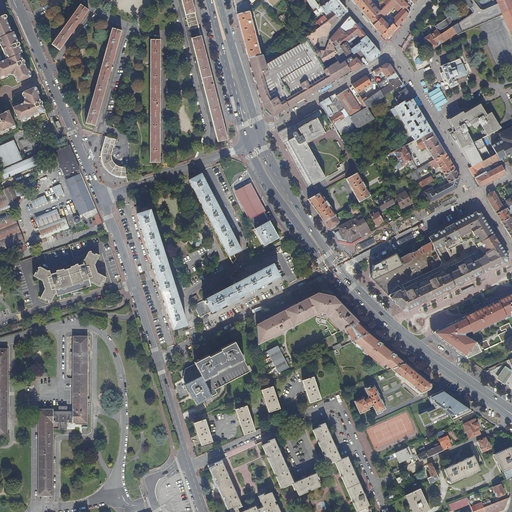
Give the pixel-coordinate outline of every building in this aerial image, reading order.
[(181,0),(188,27),(198,25),(194,12),(191,0),(181,0)] [(233,0),(234,3),(235,8),(243,0),(233,0)] [(260,0),(258,2),(254,6),(251,9),(260,40),(263,50),(274,42),(276,44),(264,54),(264,55),(277,44),(290,33),(281,23),(260,0)] [(266,0),(272,6),(279,0),(288,0),(297,9),(305,2),(302,0),(266,0)] [(318,9),(329,0),(319,0),(321,2),(318,5),(314,0),(307,0),(314,10),(317,7),(318,9)] [(339,18),(346,12),(340,6),(335,0),(329,0),(318,9),(317,7),(314,10),(313,10),(317,15),(323,10),(326,13),(330,9),(332,11),(339,18)] [(351,0),(354,4),(369,21),(390,0),(351,0)] [(401,22),(408,14),(399,5),(398,5),(398,7),(401,10),(396,15),(391,20),(390,18),(387,22),(386,23),(381,18),(383,17),(397,3),(394,0),(390,0),(369,21),(380,34),(381,35),(384,38),(386,38),(398,25),(401,22)] [(402,0),(394,0),(397,3),(399,5),(408,14),(410,12),(406,7),(408,6),(402,0)] [(462,0),(472,12),(466,16),(455,24),(450,17),(450,16),(434,26),(437,30),(425,38),(424,39),(431,49),(432,48),(447,39),(456,33),(457,35),(459,34),(479,25),(491,20),(502,15),(497,4),(483,10),(483,11),(479,10),(479,8),(478,9),(477,7),(477,6),(474,3),(471,0),(462,0)] [(495,0),(497,3),(497,4),(502,15),(506,24),(511,37),(511,8),(508,0),(495,0)] [(82,18),(88,10),(80,5),(52,45),(59,50),(67,40),(82,18)] [(331,24),(335,22),(339,18),(332,11),(325,17),(328,21),(331,24)] [(246,49),(248,59),(260,56),(253,31),(248,12),(237,15),(244,43),(246,49)] [(455,24),(466,16),(465,15),(464,14),(462,13),(461,12),(459,12),(458,12),(456,12),(454,13),(453,13),(454,14),(450,17),(455,24)] [(4,62),(20,54),(20,53),(22,52),(19,45),(20,44),(20,42),(19,42),(17,42),(13,32),(12,32),(5,18),(6,17),(7,16),(6,14),(4,14),(0,16),(0,41),(2,45),(0,46),(3,53),(5,52),(7,59),(3,61),(4,62)] [(323,25),(328,21),(325,17),(324,16),(319,20),(323,25)] [(334,48),(337,53),(333,56),(334,57),(338,62),(340,64),(344,61),(348,58),(346,56),(352,52),(353,54),(370,41),(364,33),(352,20),(349,17),(344,23),(329,40),(335,47),(334,48)] [(312,93),(314,94),(332,84),(329,78),(330,77),(332,78),(332,79),(333,81),(335,80),(336,81),(343,77),(337,69),(334,67),(326,70),(322,65),(334,57),(333,56),(337,53),(334,48),(335,47),(329,40),(327,45),(325,50),(318,50),(318,49),(316,46),(317,44),(317,38),(327,36),(331,24),(328,21),(323,25),(302,39),(299,41),(295,44),(297,46),(277,58),(266,65),(266,66),(264,65),(260,66),(258,66),(251,68),(253,73),(255,72),(256,75),(254,76),(257,86),(259,91),(265,110),(273,116),(280,113),(279,111),(281,110),(282,111),(308,96),(305,92),(307,90),(309,91),(309,92),(310,95),(312,93)] [(400,26),(398,25),(386,38),(384,38),(381,35),(380,36),(383,40),(388,41),(395,34),(394,33),(400,26)] [(112,28),(85,123),(95,126),(99,113),(105,90),(112,66),(118,42),(122,31),(112,28)] [(291,33),(295,44),(299,41),(298,39),(294,32),(291,33)] [(219,105),(218,100),(215,93),(214,89),(208,66),(203,47),(200,36),(191,39),(218,142),(226,140),(228,139),(224,126),(219,107),(219,105)] [(149,146),(149,163),(159,163),(159,150),(159,127),(160,102),(160,76),(160,52),(160,40),(150,40),(150,71),(149,146)] [(366,59),(368,62),(379,56),(380,52),(377,48),(373,44),(370,41),(353,54),(354,54),(357,59),(364,54),(367,58),(366,59)] [(22,59),(20,54),(4,62),(3,61),(0,61),(0,76),(3,75),(4,77),(11,74),(14,76),(16,79),(18,78),(19,82),(30,77),(31,75),(29,69),(27,70),(24,62),(25,61),(24,60),(23,59),(22,59)] [(344,61),(352,72),(358,68),(362,66),(360,62),(357,59),(354,54),(348,58),(344,61)] [(260,56),(248,59),(250,64),(251,68),(258,66),(260,66),(264,65),(266,66),(266,65),(262,55),(260,56)] [(468,80),(459,59),(445,65),(440,66),(443,72),(442,72),(443,72),(442,73),(440,73),(444,82),(446,81),(446,82),(447,82),(449,87),(452,86),(468,80)] [(340,64),(347,75),(352,72),(344,61),(340,64)] [(337,69),(343,77),(345,76),(347,75),(340,64),(338,62),(326,70),(334,67),(337,69)] [(393,90),(402,83),(389,64),(385,64),(382,66),(379,68),(381,72),(385,77),(393,90)] [(371,84),(366,76),(358,80),(351,85),(359,97),(361,96),(359,92),(371,84)] [(383,97),(393,90),(385,77),(384,78),(385,80),(377,85),(379,88),(383,97)] [(428,93),(436,108),(448,102),(438,83),(435,84),(437,88),(428,93)] [(42,113),(44,109),(41,104),(42,103),(42,102),(41,101),(37,94),(39,94),(37,88),(34,87),(24,92),(25,95),(23,96),(25,99),(23,103),(13,107),(18,120),(22,118),(23,120),(40,113),(42,113)] [(375,102),(383,97),(379,88),(361,100),(367,108),(375,102)] [(405,103),(412,99),(405,88),(395,96),(396,97),(394,98),(396,102),(392,104),(394,107),(404,101),(405,103)] [(357,129),(374,119),(367,108),(361,100),(359,97),(357,98),(364,109),(361,111),(347,89),(336,96),(343,107),(357,129)] [(336,96),(335,94),(327,99),(319,103),(333,126),(344,118),(352,132),(357,129),(343,107),(336,96)] [(420,138),(432,131),(418,108),(413,99),(412,99),(405,103),(404,101),(394,107),(415,141),(420,138)] [(463,111),(456,115),(447,121),(455,130),(449,135),(460,149),(471,143),(481,138),(489,134),(502,127),(499,123),(492,112),(488,115),(482,105),(481,104),(475,107),(465,113),(464,112),(463,111)] [(327,125),(319,110),(278,133),(288,150),(308,188),(325,178),(316,162),(307,144),(325,134),(322,128),(327,125)] [(15,125),(9,111),(0,114),(0,131),(1,131),(1,132),(5,131),(5,130),(15,125)] [(495,154),(499,161),(506,157),(505,156),(509,154),(511,158),(511,157),(511,129),(511,127),(498,134),(501,140),(490,146),(495,154)] [(434,159),(435,159),(445,153),(432,131),(420,138),(423,142),(418,145),(421,151),(426,147),(434,159)] [(126,177),(124,167),(123,167),(121,167),(120,167),(118,166),(117,166),(115,165),(114,163),(113,162),(112,160),(111,158),(111,157),(111,155),(111,154),(112,150),(115,139),(106,136),(104,142),(101,152),(101,153),(101,156),(101,159),(102,162),(103,165),(104,167),(105,169),(107,171),(109,173),(111,174),(114,175),(116,176),(119,177),(122,177),(124,177),(126,177)] [(485,146),(481,138),(471,143),(472,146),(473,146),(475,148),(477,151),(466,157),(468,160),(471,159),(472,161),(480,157),(479,154),(487,150),(485,146)] [(19,152),(14,141),(0,147),(0,158),(5,170),(0,172),(4,181),(43,163),(40,154),(23,162),(20,156),(21,155),(20,152),(19,152)] [(471,143),(460,149),(466,157),(477,151),(475,148),(473,146),(472,146),(471,143)] [(67,180),(72,192),(87,186),(78,166),(69,145),(54,152),(65,175),(77,170),(79,175),(67,180)] [(404,146),(390,154),(392,157),(396,155),(401,163),(396,165),(398,168),(407,164),(412,172),(416,170),(417,169),(404,146)] [(439,166),(444,175),(455,169),(445,153),(435,159),(438,165),(437,166),(438,167),(439,166)] [(482,186),(505,174),(501,165),(499,161),(495,154),(491,157),(482,161),(480,162),(482,166),(483,168),(488,165),(496,161),(499,166),(491,170),(486,173),(485,171),(484,172),(481,173),(474,177),(475,179),(479,185),(482,186)] [(480,157),(472,161),(474,165),(480,162),(482,161),(480,157)] [(468,168),(474,177),(481,173),(478,169),(482,166),(480,162),(474,165),(471,167),(468,168)] [(424,192),(430,202),(451,191),(457,188),(453,181),(460,177),(455,169),(444,175),(449,183),(433,191),(431,188),(424,192)] [(415,181),(416,180),(421,177),(418,172),(416,170),(412,172),(411,173),(414,179),(415,180),(415,181)] [(346,179),(354,193),(355,192),(360,201),(369,196),(356,173),(346,179)] [(223,244),(229,256),(241,250),(201,174),(189,180),(207,214),(223,244)] [(418,183),(420,188),(434,180),(431,176),(418,183)] [(336,192),(333,194),(340,207),(355,199),(345,180),(333,186),(336,192)] [(64,194),(59,181),(52,184),(57,197),(64,194)] [(251,220),(250,219),(263,211),(264,213),(265,212),(251,184),(235,193),(250,221),(251,220)] [(81,215),(96,208),(87,186),(72,192),(81,215)] [(4,190),(4,191),(8,200),(15,197),(11,187),(4,190)] [(0,212),(11,208),(9,204),(8,200),(4,191),(0,192),(0,212)] [(504,209),(493,191),(488,194),(486,198),(496,213),(504,209)] [(406,192),(395,198),(401,209),(412,203),(406,192)] [(309,199),(308,199),(319,214),(324,221),(335,215),(330,208),(331,208),(323,197),(323,198),(320,193),(319,193),(309,199)] [(381,211),(395,203),(390,195),(382,200),(383,202),(378,205),(381,211)] [(33,208),(49,203),(47,196),(31,201),(33,208)] [(504,209),(496,213),(500,219),(502,222),(509,217),(507,213),(511,209),(511,204),(508,207),(504,209)] [(61,219),(58,210),(36,218),(43,239),(71,228),(67,217),(61,219)] [(150,210),(137,215),(153,265),(173,328),(186,324),(150,210)] [(255,229),(269,221),(264,213),(263,211),(250,219),(251,220),(255,228),(255,229)] [(13,212),(0,217),(0,251),(24,242),(13,212)] [(376,225),(383,221),(378,212),(374,214),(373,213),(370,214),(376,225)] [(372,280),(382,290),(395,303),(405,311),(507,261),(507,259),(501,250),(494,240),(496,240),(492,234),(493,234),(486,223),(479,213),(478,212),(475,212),(437,232),(437,233),(428,238),(430,242),(434,248),(402,265),(372,280)] [(335,215),(324,221),(330,228),(338,224),(338,223),(339,222),(339,221),(337,219),(335,215)] [(511,215),(509,217),(502,222),(505,228),(511,223),(511,215)] [(352,220),(362,237),(371,232),(363,218),(358,221),(356,218),(352,220)] [(351,243),(362,237),(352,220),(339,227),(341,230),(336,232),(337,233),(335,234),(336,234),(335,234),(339,240),(341,241),(341,240),(342,240),(343,241),(345,242),(346,241),(348,242),(351,243)] [(278,238),(269,221),(255,229),(261,240),(265,246),(278,238)] [(73,256),(76,267),(80,266),(85,264),(84,259),(86,259),(89,252),(92,251),(101,255),(96,264),(99,273),(108,277),(104,286),(121,280),(106,233),(70,245),(73,256)] [(507,259),(508,257),(498,243),(496,240),(494,240),(501,250),(507,259)] [(399,258),(402,265),(434,248),(430,242),(420,247),(420,248),(417,250),(418,250),(413,253),(412,252),(409,254),(409,253),(399,258)] [(80,266),(76,267),(51,275),(50,271),(48,271),(40,267),(37,268),(38,270),(37,271),(36,270),(33,276),(42,281),(44,289),(40,298),(46,302),(46,300),(48,301),(48,303),(50,302),(55,295),(56,294),(57,296),(91,286),(90,284),(92,283),(99,288),(104,286),(108,277),(99,273),(96,264),(101,255),(92,251),(89,252),(86,259),(84,259),(85,264),(80,266)] [(370,278),(372,280),(402,265),(399,258),(396,253),(378,263),(373,266),(372,266),(370,278)] [(199,303),(194,305),(200,317),(257,287),(279,276),(273,264),(199,303)] [(473,285),(461,291),(462,292),(462,293),(475,287),(473,285)] [(345,329),(357,322),(346,311),(331,296),(330,296),(329,297),(326,295),(321,295),(321,294),(319,293),(256,325),(258,345),(309,319),(310,316),(313,315),(316,315),(316,318),(326,320),(335,329),(337,333),(345,329)] [(510,312),(511,310),(511,293),(433,331),(461,354),(463,355),(467,358),(481,352),(476,342),(464,335),(510,312)] [(352,341),(369,333),(367,331),(357,322),(345,329),(350,338),(352,341)] [(511,328),(509,323),(500,327),(502,332),(498,334),(501,342),(511,337),(511,328)] [(391,369),(405,363),(374,337),(369,333),(352,341),(388,371),(391,369)] [(36,496),(50,497),(51,434),(51,423),(57,424),(57,430),(65,430),(65,424),(67,424),(70,424),(82,424),(85,424),(85,414),(86,337),(71,337),(71,353),(66,353),(67,372),(71,372),(71,408),(50,408),(50,410),(37,410),(36,496)] [(481,343),(485,348),(489,345),(486,340),(481,343)] [(241,355),(235,343),(184,369),(182,378),(195,404),(217,394),(215,390),(252,371),(249,366),(247,367),(242,358),(243,357),(242,354),(241,355)] [(273,364),(284,359),(281,354),(284,353),(281,347),(279,348),(277,346),(266,351),(273,364)] [(284,359),(273,364),(277,373),(288,367),(287,365),(290,363),(287,358),(284,359)] [(427,382),(405,363),(391,369),(401,378),(402,377),(415,388),(414,388),(420,393),(428,390),(428,389),(429,388),(429,387),(430,386),(430,385),(429,384),(427,382)] [(302,381),(310,402),(321,399),(313,377),(302,381)] [(401,378),(414,388),(415,388),(402,377),(401,378)] [(365,388),(369,397),(364,399),(363,397),(354,401),(360,413),(369,409),(368,407),(373,405),(377,414),(382,412),(381,410),(385,409),(383,404),(381,399),(380,400),(378,395),(379,394),(376,390),(374,385),(370,387),(370,386),(365,388)] [(262,389),(269,411),(280,408),(273,386),(262,389)] [(435,407),(419,415),(424,426),(451,414),(456,417),(459,415),(460,416),(462,414),(470,410),(442,390),(429,396),(435,407)] [(235,409),(244,434),(255,431),(246,405),(235,409)] [(203,414),(200,416),(201,420),(194,423),(201,445),(212,441),(205,419),(208,418),(206,413),(203,414)] [(474,436),(480,433),(477,427),(478,426),(477,422),(476,423),(475,419),(468,422),(474,436)] [(320,425),(321,426),(313,430),(319,445),(321,444),(322,447),(321,448),(328,463),(336,460),(336,461),(335,462),(342,477),(343,476),(344,479),(343,480),(349,493),(350,493),(352,496),(350,496),(357,511),(358,511),(371,511),(370,507),(347,456),(341,459),(325,422),(320,425)] [(474,436),(468,422),(463,425),(469,438),(474,436)] [(447,435),(438,439),(440,442),(443,450),(451,446),(449,441),(450,441),(447,435)] [(316,473),(294,482),(274,438),(270,440),(270,441),(262,445),(268,458),(269,457),(271,460),(269,461),(274,472),(276,471),(277,475),(276,475),(281,488),(292,483),(294,488),(295,487),(299,495),(308,491),(307,490),(310,489),(311,490),(320,486),(317,478),(318,477),(316,473)] [(487,443),(485,438),(476,442),(482,454),(483,453),(483,452),(490,448),(488,442),(487,443)] [(428,457),(443,450),(440,442),(425,449),(426,451),(428,457)] [(232,455),(242,451),(246,449),(245,445),(230,451),(232,455)] [(399,462),(413,455),(410,448),(409,446),(397,452),(395,453),(399,462)] [(495,454),(502,472),(508,469),(511,467),(511,451),(510,446),(495,454)] [(428,457),(426,451),(417,455),(420,461),(428,457)] [(479,469),(473,455),(443,469),(448,481),(447,481),(448,483),(449,483),(479,469)] [(258,496),(262,506),(256,509),(255,505),(240,511),(239,511),(237,508),(241,506),(222,461),(217,463),(218,465),(210,468),(215,480),(216,480),(218,483),(217,483),(221,494),(222,493),(224,496),(222,497),(228,509),(232,507),(234,511),(263,511),(265,511),(264,511),(280,511),(278,507),(276,507),(275,504),(276,504),(271,492),(263,495),(263,494),(258,496)] [(439,479),(431,462),(427,464),(430,470),(428,470),(431,476),(427,478),(430,484),(439,479)] [(502,472),(506,481),(511,478),(508,469),(502,472)] [(408,473),(396,479),(398,484),(411,478),(408,473)] [(500,484),(492,487),(497,497),(504,494),(500,484)] [(419,489),(406,495),(413,511),(422,511),(429,509),(419,489)] [(471,507),(473,511),(475,511),(495,511),(503,509),(505,505),(507,498),(491,504),(484,507),(482,503),(471,507)]
